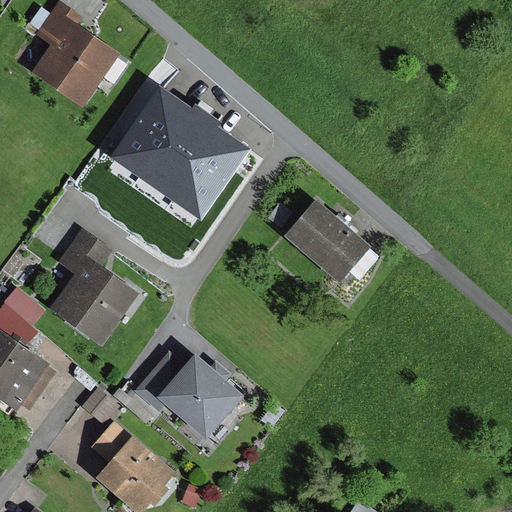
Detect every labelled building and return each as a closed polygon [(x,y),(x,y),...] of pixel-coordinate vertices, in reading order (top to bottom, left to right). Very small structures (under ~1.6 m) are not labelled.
[(59,0),(39,33),(54,42),(71,16),(76,9),(62,0),(59,0)] [(122,51),(71,16),(54,42),(35,69),(86,104),(122,51)] [(254,144),(162,81),(113,152),(206,215),(254,144)] [(373,242),(320,195),(288,232),(341,278),(373,242)] [(283,202),(270,217),(281,227),(294,211),(283,202)] [(117,250),(84,227),(59,262),(77,274),(55,306),(106,342),(141,292),(105,267),(117,250)] [(20,286),(7,302),(34,325),(47,309),(20,286)] [(34,325),(7,302),(0,310),(0,321),(30,342),(40,330),(34,325)] [(0,321),(0,402),(11,410),(17,402),(20,405),(22,402),(49,365),(53,358),(30,342),(0,321)] [(162,392),(188,363),(172,349),(137,389),(153,403),(162,392)] [(247,390),(199,349),(188,363),(162,392),(210,433),(247,390)] [(58,371),(49,365),(22,402),(31,409),(58,371)] [(99,387),(83,405),(104,423),(119,404),(99,387)] [(120,387),(114,394),(147,423),(153,415),(120,387)] [(179,470),(137,433),(100,474),(141,510),(153,497),(159,501),(173,485),(169,481),(179,470)] [(0,440),(0,462),(2,464),(13,449),(0,440)] [(190,483),(183,502),(196,506),(203,488),(190,483)]
